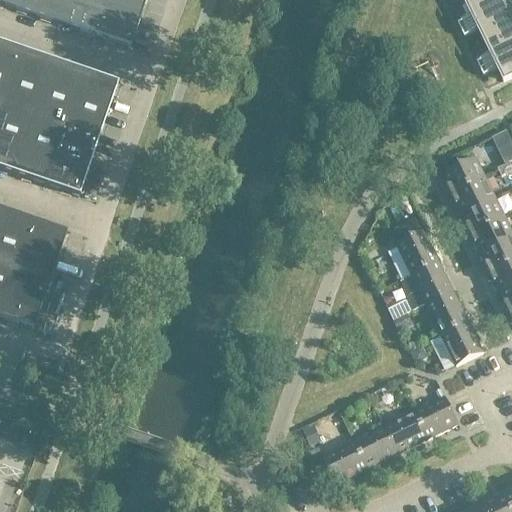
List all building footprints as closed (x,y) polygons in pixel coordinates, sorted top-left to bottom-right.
[(0,0),(0,5),(129,49),(145,0),(0,0)] [(511,30),(511,11),(506,0),(475,0),(464,5),(470,18),(457,24),(464,38),(477,32),(483,44),(511,30)] [(511,79),(511,30),(483,44),(489,57),(476,63),(483,77),(496,70),(503,84),(511,79)] [(116,85),(0,45),(0,171),(78,198),(116,85)] [(485,181),(475,160),(441,177),(451,197),(485,181)] [(511,173),(508,165),(496,170),(500,178),(511,173)] [(495,200),(485,181),(451,197),(461,217),(495,200)] [(504,219),(495,200),(461,217),(470,236),(504,219)] [(0,320),(32,331),(65,234),(0,212),(0,320)] [(511,239),(511,234),(504,219),(470,236),(480,256),(511,239)] [(414,221),(404,225),(410,237),(420,233),(414,221)] [(396,246),(411,277),(438,264),(423,233),(396,246)] [(511,263),(511,239),(480,256),(489,275),(511,263)] [(511,287),(511,263),(489,275),(499,294),(511,287)] [(453,294),(438,264),(411,277),(426,307),(453,294)] [(511,311),(511,287),(499,294),(508,314),(511,311)] [(467,324),(453,294),(426,307),(440,338),(467,324)] [(483,355),(467,324),(440,338),(456,369),(483,355)] [(420,350),(410,355),(415,366),(425,360),(420,350)] [(458,427),(445,400),(414,415),(427,442),(458,427)] [(427,442),(414,415),(384,430),(397,457),(427,442)] [(312,427),(301,432),(309,449),(320,444),(312,427)] [(397,457),(384,430),(353,445),(367,472),(397,457)] [(367,472),(353,445),(323,460),(336,487),(367,472)] [(317,450),(310,453),(314,461),(321,458),(317,450)] [(0,482),(21,490),(21,489),(0,481),(0,482)] [(510,511),(505,501),(486,511),(510,511)]
